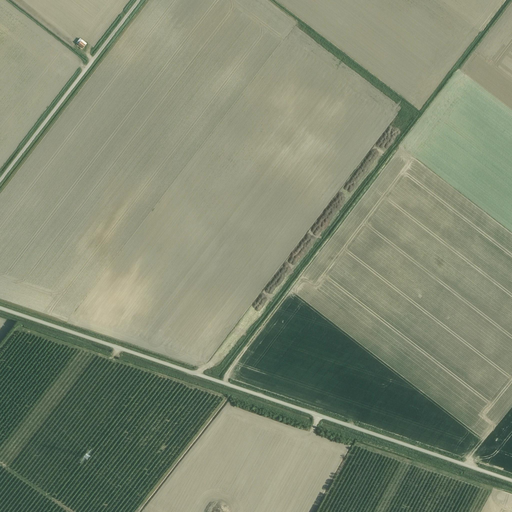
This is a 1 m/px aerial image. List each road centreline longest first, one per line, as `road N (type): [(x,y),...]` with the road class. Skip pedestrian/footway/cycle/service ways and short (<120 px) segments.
road 1 (unclassified): [(511,482),(0,307)]
road 2 (track): [(0,180),(139,0)]
